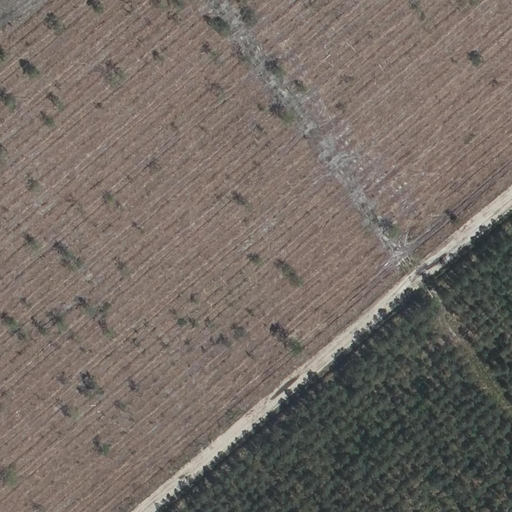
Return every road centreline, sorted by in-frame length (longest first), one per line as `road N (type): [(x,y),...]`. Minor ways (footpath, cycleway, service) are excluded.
road 1 (track): [(219,0),(477,366),(511,401)]
road 2 (track): [(511,201),(145,511)]
